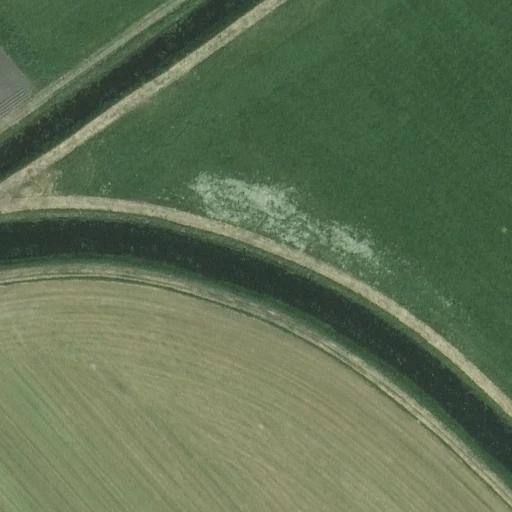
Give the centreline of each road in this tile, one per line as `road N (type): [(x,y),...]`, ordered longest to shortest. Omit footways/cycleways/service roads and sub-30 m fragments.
road 1 (track): [(0,276),(112,274),(293,324),(393,381),(511,497)]
road 2 (track): [(0,123),(179,0)]
